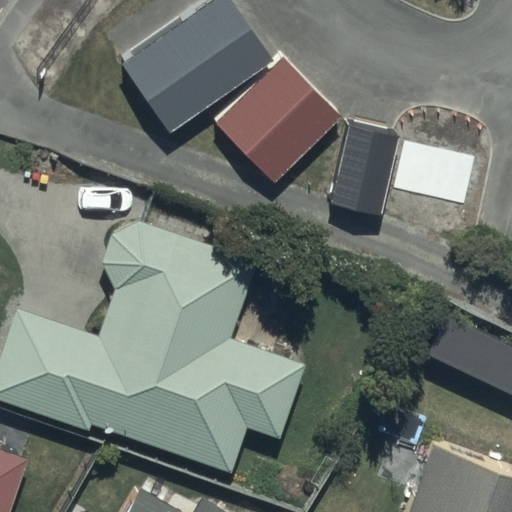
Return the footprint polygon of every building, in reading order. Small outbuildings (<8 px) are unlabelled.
[(268,59),(228,0),(204,0),(117,60),(164,130),(268,59)] [(337,112),(278,53),(211,120),(270,179),(337,112)] [(395,131),(346,120),(327,200),(376,212),(395,131)] [(480,166),(401,150),(387,222),(465,239),(480,166)] [(94,335),(13,304),(0,341),(0,400),(82,429),(85,420),(225,470),(242,423),(275,434),(302,360),(225,333),(251,260),(135,219),(133,219),(130,219),(128,220),(125,220),(123,221),(120,222),(118,223),(116,225),(114,226),(112,228),(110,229),(108,231),(106,233),(105,235),(103,238),(102,240),(101,242),(100,245),(100,247),(99,250),(99,252),(99,255),(99,257),(99,260),(99,263),(100,265),(101,268),(101,270),(103,272),(104,275),(105,277),(107,279),(108,281),(110,283),(112,285),(94,335)] [(511,511),(511,471),(428,441),(403,511),(511,511)] [(0,511),(4,511),(23,456),(0,448),(0,511)] [(227,511),(198,495),(188,511),(182,511),(137,486),(122,511),(227,511)]
